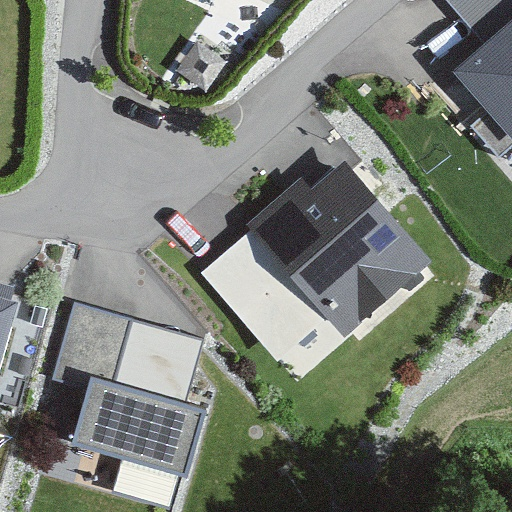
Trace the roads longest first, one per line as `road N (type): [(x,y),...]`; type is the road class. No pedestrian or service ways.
road 1 (residential): [(67,211),(137,203),(220,165),(392,0)]
road 2 (residential): [(89,0),(67,211)]
